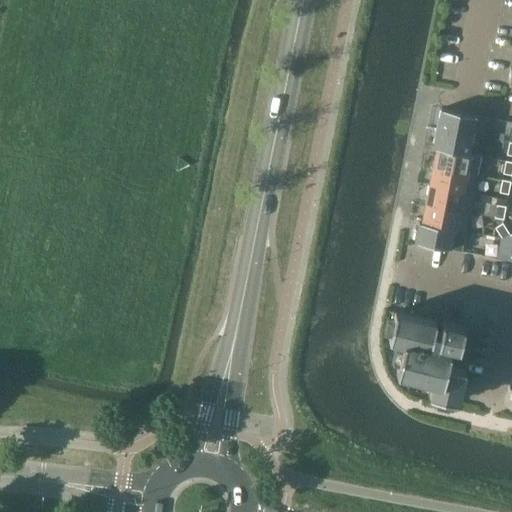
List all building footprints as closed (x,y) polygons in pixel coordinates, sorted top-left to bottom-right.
[(441,108),(438,127),(472,134),(472,135),(484,137),(488,117),(441,108)] [(469,153),(472,135),(472,134),(438,127),(434,146),(469,153)] [(436,148),(433,166),(477,175),(481,155),(469,153),(434,146),(434,147),(436,148)] [(473,194),(473,193),(477,175),(433,166),(429,185),(473,194)] [(502,180),(500,192),(509,194),(511,181),(502,180)] [(429,185),(425,204),(470,213),(473,194),(429,185)] [(419,221),(419,223),(466,232),(470,213),(425,204),(422,222),(419,221)] [(495,218),(504,219),(506,206),(498,205),(495,218)] [(466,232),(419,223),(415,242),(462,251),(466,232)] [(510,234),(503,223),(496,228),(503,238),(510,234)] [(440,333),(434,331),(436,321),(395,311),(389,339),(404,342),(397,372),(433,380),(430,395),(457,401),(465,368),(446,364),(451,345),(459,347),(464,326),(443,320),(440,333)]
